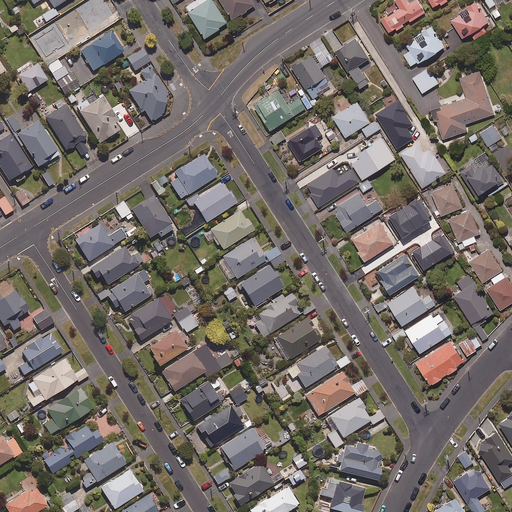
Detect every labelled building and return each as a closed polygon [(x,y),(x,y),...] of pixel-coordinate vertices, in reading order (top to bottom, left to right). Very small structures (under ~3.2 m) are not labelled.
[(54,8),(66,0),(30,0),(34,4),(40,0),(49,0),(54,8)] [(104,17),(92,0),(89,0),(62,18),(74,36),(104,17)] [(227,21),(213,0),(193,0),(185,6),(188,11),(187,12),(204,37),(219,27),(218,27),(227,21)] [(255,3),(252,0),(219,0),(232,18),(240,13),(241,14),(247,11),(246,9),(255,3)] [(380,20),(387,33),(394,29),(395,31),(403,26),(402,25),(409,21),(410,22),(424,13),(416,0),(415,0),(410,4),(407,0),(394,0),(394,1),(399,9),(380,20)] [(427,0),(433,8),(441,3),(443,6),(450,0),(427,0)] [(483,0),(489,9),(495,4),(492,0),(483,0)] [(488,22),(475,2),(449,20),(462,40),(470,34),(474,40),(485,33),(481,27),(488,22)] [(54,8),(42,15),(46,22),(58,15),(54,8)] [(449,45),(435,22),(415,34),(417,37),(399,48),(412,68),(449,45)] [(125,51),(112,31),(81,51),(94,71),(125,51)] [(370,59),(357,38),(336,52),(360,89),(370,83),(359,66),(370,59)] [(151,61),(142,48),(127,58),(136,71),(151,61)] [(324,51),(317,56),(324,67),(331,62),(324,51)] [(331,85),(313,55),(293,67),(312,99),(323,93),(322,91),(331,85)] [(68,74),(57,59),(46,67),(72,104),(77,100),(72,93),(82,86),(72,72),(68,74)] [(48,80),(38,64),(18,76),(28,92),(48,80)] [(169,95),(150,66),(138,74),(143,82),(129,91),(142,112),(145,110),(152,122),(164,115),(169,95)] [(438,83),(428,68),(412,78),(422,93),(438,83)] [(494,114),(479,72),(459,79),(466,98),(432,110),(442,140),(467,131),(465,125),(494,114)] [(289,105),(279,89),(254,105),(271,131),(312,105),(305,94),(289,105)] [(386,94),(375,102),(379,106),(389,99),(386,94)] [(120,122),(103,96),(90,105),(87,100),(76,107),(100,144),(120,131),(116,124),(120,122)] [(415,126),(399,100),(377,114),(398,148),(415,138),(409,129),(415,126)] [(371,122),(358,101),(333,117),(346,138),(371,122)] [(87,137),(66,104),(45,118),(67,151),(75,146),(82,156),(89,151),(82,140),(87,137)] [(21,128),(13,116),(7,120),(15,132),(21,128)] [(60,154),(39,121),(18,134),(39,167),(60,154)] [(376,121),(363,130),(368,137),(381,128),(376,121)] [(323,134),(316,123),(288,141),(301,162),(324,148),(317,137),(323,134)] [(500,138),(492,125),(479,133),(487,146),(500,138)] [(340,140),(332,128),(326,132),(334,144),(340,140)] [(286,138),(281,131),(271,137),(276,145),(286,138)] [(0,165),(10,181),(15,178),(18,182),(25,177),(23,174),(32,167),(11,134),(0,141),(0,165)] [(425,154),(418,143),(400,154),(422,188),(447,173),(432,149),(425,154)] [(474,162),(459,171),(475,198),(486,192),(488,196),(505,186),(485,152),(473,160),(474,162)] [(218,176),(204,154),(175,172),(179,178),(171,183),(181,199),(218,176)] [(361,181),(353,168),(339,177),(334,168),(306,185),(320,207),(361,181)] [(54,183),(47,172),(42,175),(49,186),(54,183)] [(168,181),(163,175),(152,184),(160,194),(165,190),(161,186),(168,181)] [(373,187),(369,180),(361,184),(365,191),(373,187)] [(238,203),(224,182),(200,198),(197,193),(186,201),(190,206),(194,203),(207,223),(238,203)] [(463,207),(454,184),(433,192),(442,216),(463,207)] [(29,201),(22,190),(15,195),(22,206),(29,201)] [(368,206),(360,193),(333,210),(348,232),(384,209),(378,200),(368,206)] [(171,225),(173,224),(155,196),(133,210),(150,238),(158,233),(161,237),(174,229),(171,225)] [(13,211),(5,197),(0,199),(0,206),(5,215),(13,211)] [(131,213),(123,201),(115,207),(122,219),(131,213)] [(449,219),(459,243),(462,242),(464,247),(477,241),(475,236),(481,233),(471,210),(449,219)] [(246,219),(240,211),(210,230),(223,250),(255,230),(247,218),(246,219)] [(397,242),(383,221),(353,240),(366,261),(397,242)] [(75,241),(89,262),(127,237),(121,228),(108,237),(100,224),(75,241)] [(237,279),(266,261),(252,238),(223,257),(237,279)] [(108,287),(141,265),(140,264),(144,261),(138,252),(131,256),(124,247),(91,269),(97,278),(100,276),(108,287)] [(286,262),(276,247),(266,254),(276,269),(286,262)] [(502,272),(503,271),(490,250),(470,262),(484,283),(491,278),(496,285),(488,290),(501,310),(511,303),(511,284),(506,275),(505,276),(502,272)] [(421,276),(407,253),(377,272),(391,295),(421,276)] [(284,288),(270,265),(241,284),(255,306),(284,288)] [(144,283),(150,279),(144,269),(111,290),(125,312),(154,294),(150,286),(147,288),(144,283)] [(456,297),(483,339),(489,335),(482,324),(488,320),(487,318),(495,313),(469,273),(458,281),(465,291),(456,297)] [(424,299),(415,286),(389,303),(404,326),(437,304),(431,295),(424,299)] [(237,296),(231,287),(223,292),(229,301),(237,296)] [(17,318),(30,310),(21,297),(19,298),(15,291),(3,299),(0,294),(0,319),(4,326),(9,323),(13,331),(22,325),(17,318)] [(259,318),(254,322),(264,338),(304,313),(291,293),(257,314),(259,318)] [(173,320),(159,298),(127,319),(141,341),(173,320)] [(198,325),(187,307),(174,315),(185,333),(198,325)] [(32,318),(40,331),(54,322),(45,309),(32,318)] [(432,314),(407,330),(421,353),(454,332),(446,320),(439,324),(432,314)] [(30,318),(23,319),(26,336),(33,334),(30,318)] [(321,340),(307,318),(274,339),(288,361),(321,340)] [(0,349),(3,354),(17,344),(13,338),(8,341),(0,329),(0,349)] [(179,335),(176,331),(149,348),(160,366),(188,349),(184,342),(187,340),(182,333),(179,335)] [(50,332),(22,350),(28,361),(19,367),(24,376),(63,352),(50,332)] [(483,346),(474,334),(459,344),(468,356),(483,346)] [(466,363),(452,340),(417,362),(432,385),(466,363)] [(339,367),(325,346),(288,370),(294,378),(298,376),(306,388),(339,367)] [(204,373),(207,378),(231,362),(226,354),(213,362),(208,354),(200,359),(195,351),(162,372),(175,392),(204,373)] [(350,363),(346,356),(337,361),(341,368),(350,363)] [(29,400),(33,408),(78,381),(79,383),(89,377),(84,368),(74,374),(65,359),(27,382),(35,396),(29,400)] [(355,393),(342,372),(306,395),(319,416),(355,393)] [(368,389),(362,380),(353,386),(359,395),(368,389)] [(180,401),(193,421),(222,403),(209,382),(180,401)] [(247,398),(239,385),(227,393),(235,406),(247,398)] [(71,423),(72,424),(91,413),(90,411),(93,409),(81,388),(47,409),(53,419),(45,424),(51,435),(71,423)] [(366,408),(359,398),(330,416),(343,439),(371,421),(364,409),(366,408)] [(197,426),(210,448),(244,427),(231,405),(197,426)] [(384,418),(380,412),(371,417),(375,424),(384,418)] [(511,415),(500,423),(511,442),(511,415)] [(91,434),(86,425),(64,439),(67,445),(43,460),(52,474),(104,441),(97,430),(91,434)] [(267,450),(253,427),(218,449),(233,472),(267,450)] [(343,443),(336,431),(328,436),(334,448),(343,443)] [(511,462),(511,454),(499,432),(477,446),(503,489),(511,483),(511,471),(508,465),(511,462)] [(0,438),(0,465),(13,457),(14,459),(23,453),(13,438),(5,443),(2,437),(0,438)] [(78,475),(87,489),(126,464),(113,443),(77,465),(82,472),(78,475)] [(363,445),(357,443),(356,449),(342,446),(340,454),(343,455),(339,471),(380,481),(382,470),(378,468),(382,453),(362,448),(363,445)] [(474,462),(466,451),(458,457),(466,468),(474,462)] [(274,484),(261,463),(229,484),(236,495),(234,496),(241,506),(274,484)] [(478,497),(491,489),(477,467),(455,481),(474,511),(483,511),(487,510),(478,497)] [(101,488),(115,510),(144,491),(130,469),(101,488)] [(231,477),(226,469),(214,477),(219,484),(231,477)] [(305,477),(300,470),(289,478),(294,485),(305,477)] [(366,488),(330,478),(325,496),(333,498),(330,508),(343,511),(362,511),(364,506),(361,505),(366,488)] [(38,511),(48,506),(35,486),(5,505),(9,511),(38,511)] [(288,511),(299,506),(288,487),(250,509),(251,511),(288,511)] [(159,511),(149,495),(121,511),(159,511)] [(467,511),(464,506),(462,507),(456,498),(435,511),(467,511)] [(79,508),(74,499),(61,507),(64,511),(75,511),(79,508)]
